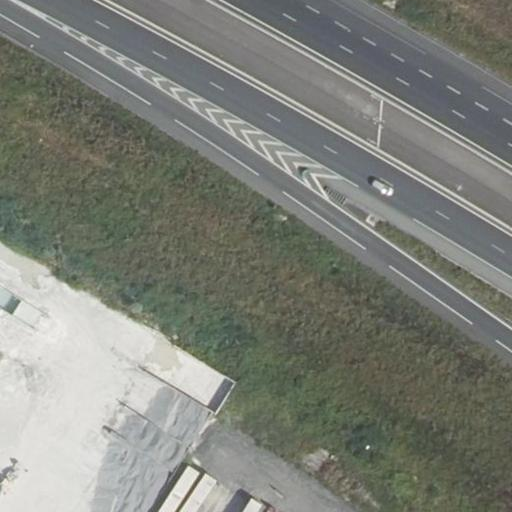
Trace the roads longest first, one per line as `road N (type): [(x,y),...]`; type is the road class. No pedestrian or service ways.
road 1 (trunk): [(0,6),(193,121),(511,342)]
road 2 (trunk): [(51,0),(511,257)]
road 3 (track): [(0,273),(98,333),(0,497)]
road 4 (trunk): [(511,137),(269,0)]
